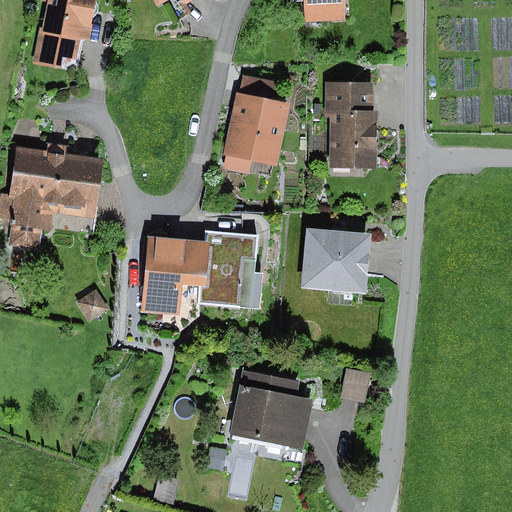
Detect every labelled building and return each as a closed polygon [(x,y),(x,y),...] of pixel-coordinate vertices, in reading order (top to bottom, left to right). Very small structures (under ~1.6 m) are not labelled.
[(97,0),(43,0),(29,66),(80,77),(97,0)] [(291,0),(292,3),(308,3),(308,23),(351,23),(350,0),(291,0)] [(383,90),(332,89),(330,175),(381,176),(383,90)] [(292,113),(245,100),(226,170),(273,182),(292,113)] [(103,170),(19,156),(3,255),(37,261),(43,221),(94,229),(103,170)] [(206,231),(205,242),(212,243),(209,288),(201,287),(199,305),(241,309),(246,260),(258,261),(259,236),(206,231)] [(366,239),(312,234),(307,286),(361,291),(366,239)] [(205,242),(149,237),(142,312),(180,316),(185,285),(201,287),(209,288),(212,243),(205,242)] [(349,366),(345,395),(368,399),(373,369),(349,366)] [(309,399),(242,386),(232,437),(298,450),(309,399)]
